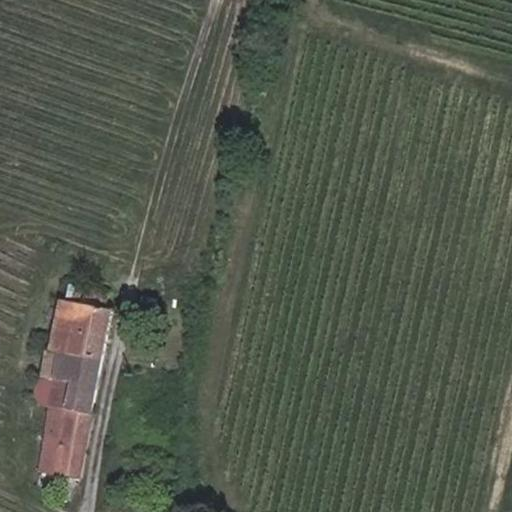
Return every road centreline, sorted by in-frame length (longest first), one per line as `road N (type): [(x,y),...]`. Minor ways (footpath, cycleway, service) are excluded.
road 1 (track): [(140,256),(229,0)]
road 2 (unclassified): [(100,511),(140,256)]
